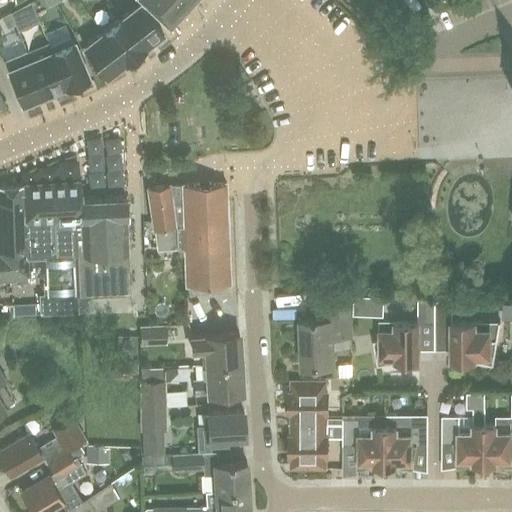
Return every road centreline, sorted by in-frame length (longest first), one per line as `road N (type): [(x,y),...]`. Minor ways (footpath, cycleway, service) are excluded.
road 1 (residential): [(275,500),(262,472),(251,166)]
road 2 (residential): [(511,503),(275,500)]
road 3 (residential): [(128,97),(241,0)]
road 4 (residential): [(0,151),(128,97)]
